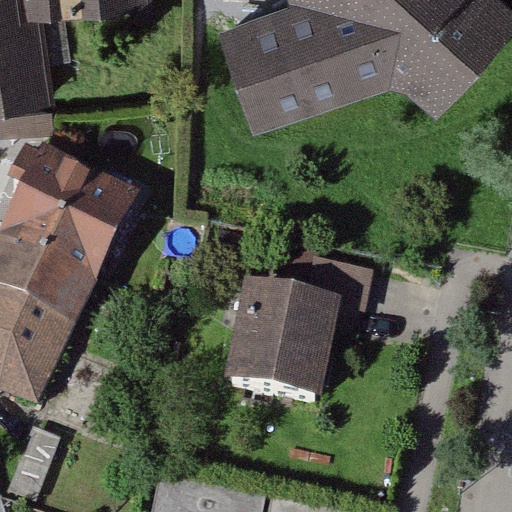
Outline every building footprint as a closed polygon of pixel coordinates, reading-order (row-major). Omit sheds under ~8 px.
[(0,0),(0,101),(56,95),(47,7),(109,0),(0,0)] [(226,41),(259,132),(391,85),(439,112),(511,32),(511,21),(490,0),(301,0),(300,9),(226,41)] [(0,400),(65,422),(137,206),(36,172),(0,279),(0,400)] [(250,268),(227,400),(338,419),(361,287),(250,268)] [(160,486),(159,511),(207,511),(208,487),(160,486)]
